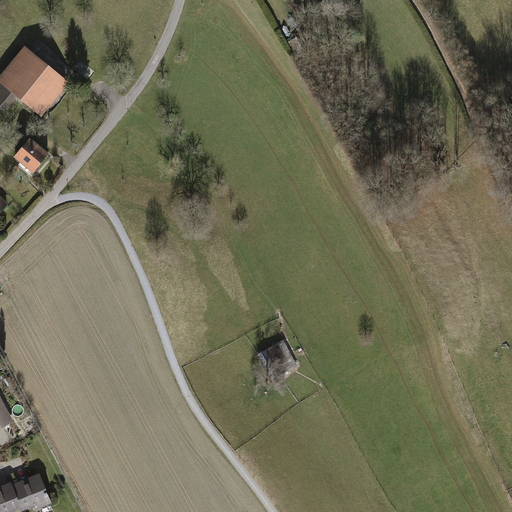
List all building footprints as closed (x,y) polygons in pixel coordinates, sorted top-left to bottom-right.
[(71,84),(25,47),(0,77),(0,108),(5,112),(17,98),(42,118),(71,84)] [(31,139),(14,159),(34,175),(50,156),(31,139)] [(0,214),(10,204),(0,195),(0,214)] [(284,339),(263,350),(277,377),(298,366),(284,339)] [(0,430),(13,423),(0,397),(0,430)] [(0,483),(0,511),(8,511),(20,508),(21,511),(36,505),(37,508),(52,502),(39,472),(12,482),(11,479),(0,483)]
